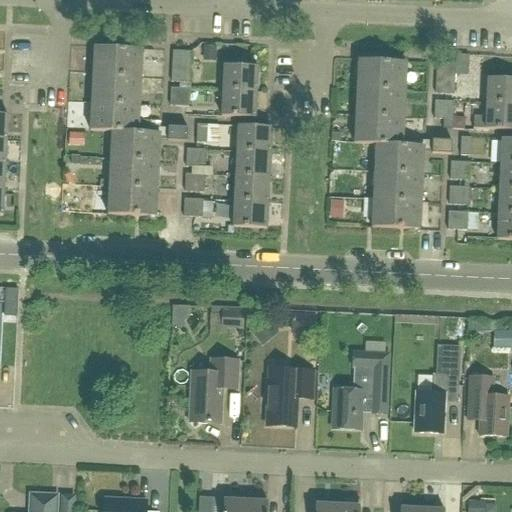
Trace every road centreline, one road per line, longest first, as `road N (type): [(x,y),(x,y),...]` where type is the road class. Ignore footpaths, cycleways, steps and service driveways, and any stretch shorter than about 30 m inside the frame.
road 1 (unclassified): [(511,282),(0,257)]
road 2 (residential): [(0,450),(511,471)]
road 3 (residential): [(511,16),(327,9)]
